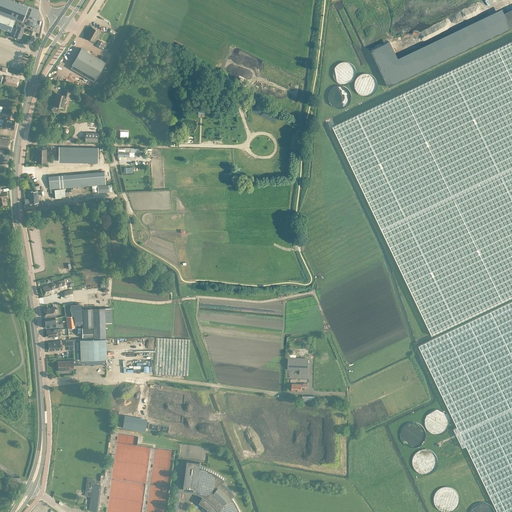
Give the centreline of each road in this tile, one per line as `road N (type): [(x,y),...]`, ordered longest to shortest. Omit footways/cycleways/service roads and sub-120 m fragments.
road 1 (secondary): [(41,447),(14,196),(21,120),(37,67)]
road 2 (track): [(112,296),(257,302),(311,292),(328,327)]
